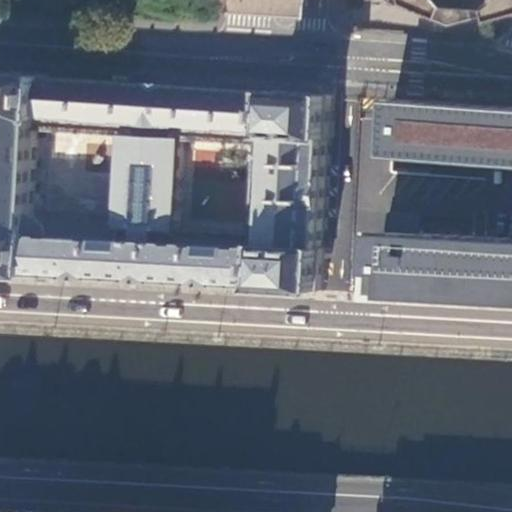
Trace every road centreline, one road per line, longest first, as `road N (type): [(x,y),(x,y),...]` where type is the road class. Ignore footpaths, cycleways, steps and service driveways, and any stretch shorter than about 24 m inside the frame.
road 1 (primary): [(354,323),(0,302)]
road 2 (primary): [(0,478),(346,494)]
road 3 (residential): [(511,74),(482,61),(314,46),(247,45),(180,57)]
road 4 (residential): [(180,57),(245,72),(485,86),(511,80)]
road 5 (residential): [(180,57),(0,46)]
road 6 (primary): [(346,494),(511,508)]
road 7 (primary): [(511,331),(354,323)]
